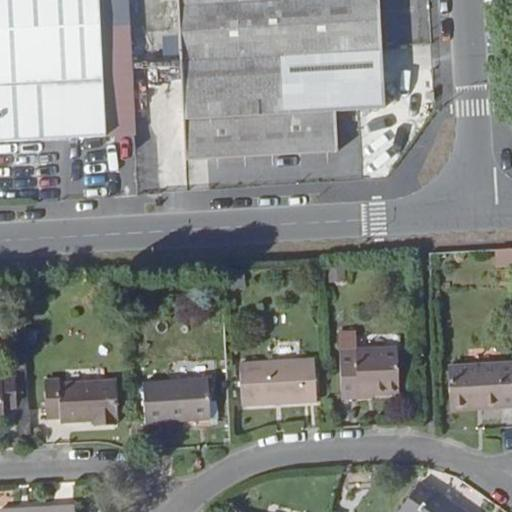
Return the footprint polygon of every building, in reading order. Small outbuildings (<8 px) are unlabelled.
[(100,0),(0,0),(0,143),(108,138),(100,0)] [(100,0),(108,138),(137,136),(129,0),(100,0)] [(179,0),(188,162),(340,153),(338,114),(387,111),(380,0),(179,0)] [(511,264),(511,247),(496,248),(497,266),(511,264)] [(357,333),(339,334),(343,399),(360,398),(360,394),(400,391),(397,347),(358,350),(357,333)] [(316,362),(241,366),(243,407),(318,403),(316,362)] [(511,365),(449,368),(452,412),(511,407),(511,365)] [(0,421),(6,421),(5,412),(18,411),(16,378),(2,379),(2,381),(0,381),(0,379),(0,421)] [(62,381),(46,381),(48,422),(62,421),(63,423),(93,422),(94,428),(119,427),(116,382),(62,385),(62,381)] [(210,381),(145,385),(147,425),(211,420),(210,381)] [(433,494),(420,484),(400,511),(463,511),(435,491),(433,494)]
